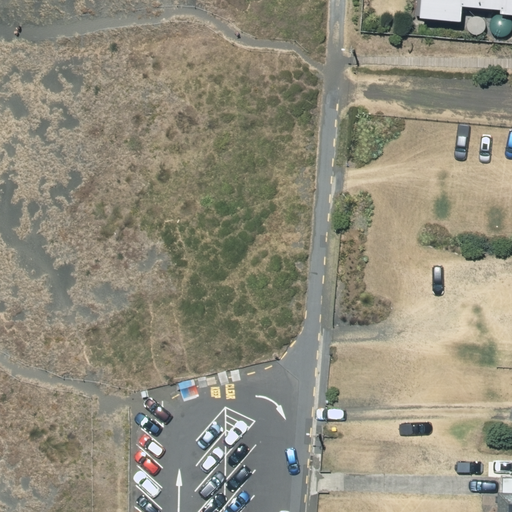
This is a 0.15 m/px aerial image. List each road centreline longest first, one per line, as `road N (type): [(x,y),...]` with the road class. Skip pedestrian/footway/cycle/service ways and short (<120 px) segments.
road 1 (residential): [(174,511),(176,439),(191,405),(232,391),(300,391)]
road 2 (residential): [(300,391),(286,511)]
